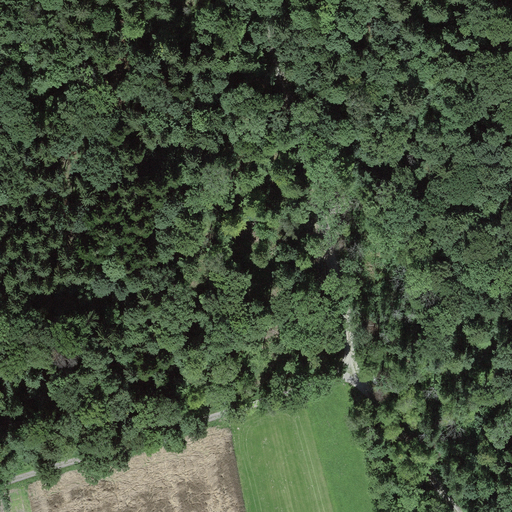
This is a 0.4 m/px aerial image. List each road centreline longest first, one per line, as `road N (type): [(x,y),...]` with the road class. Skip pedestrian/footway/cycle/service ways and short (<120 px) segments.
road 1 (track): [(250,0),(349,358),(460,511)]
road 2 (track): [(349,358),(0,467)]
